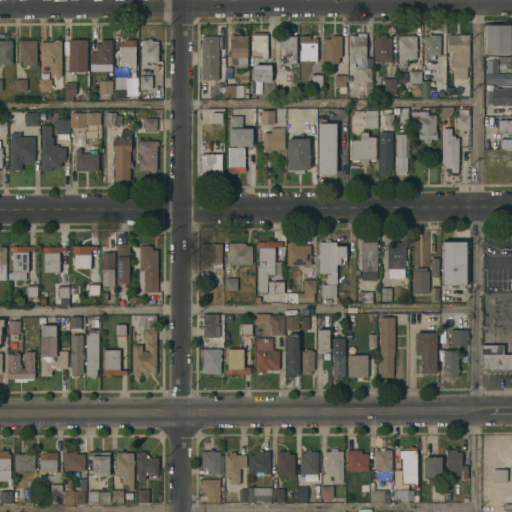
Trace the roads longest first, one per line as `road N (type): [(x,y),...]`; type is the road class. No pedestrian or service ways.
road 1 (residential): [(182,0),(180,511)]
road 2 (tertiary): [(0,417),(511,415)]
road 3 (residential): [(0,12),(511,11)]
road 4 (tertiary): [(0,209),(511,209)]
